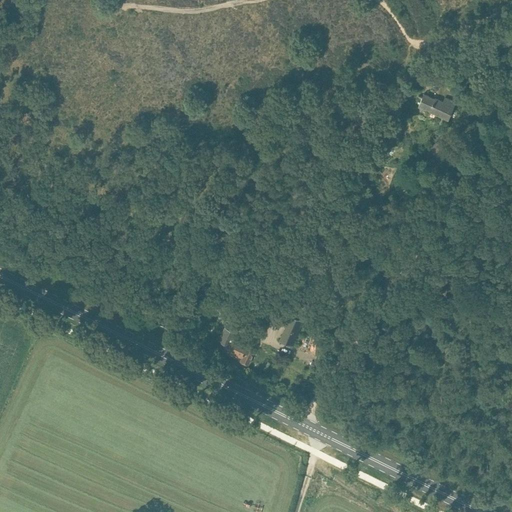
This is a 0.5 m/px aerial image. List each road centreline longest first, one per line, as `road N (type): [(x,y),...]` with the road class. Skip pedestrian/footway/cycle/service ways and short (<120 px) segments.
road 1 (primary): [(308,427),(0,276)]
road 2 (primary): [(481,511),(308,427)]
road 3 (unclassified): [(394,275),(308,427)]
